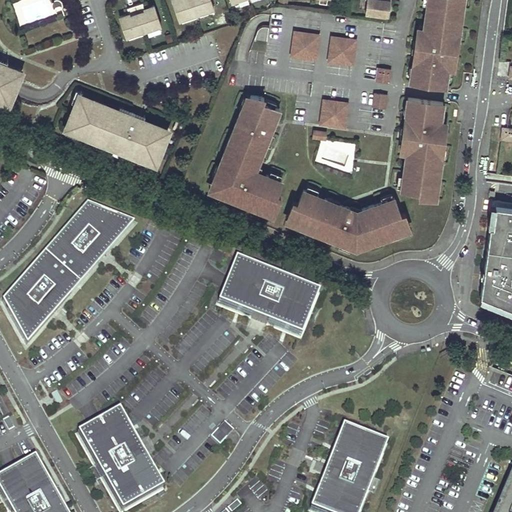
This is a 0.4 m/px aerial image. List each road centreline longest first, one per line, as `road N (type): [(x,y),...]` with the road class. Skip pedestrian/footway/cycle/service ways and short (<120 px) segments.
road 1 (residential): [(66,165),(354,278)]
road 2 (residential): [(399,331),(361,367),(269,411),(226,475),(187,511)]
road 3 (residential): [(497,0),(468,213),(446,260)]
road 4 (residential): [(91,511),(0,349)]
